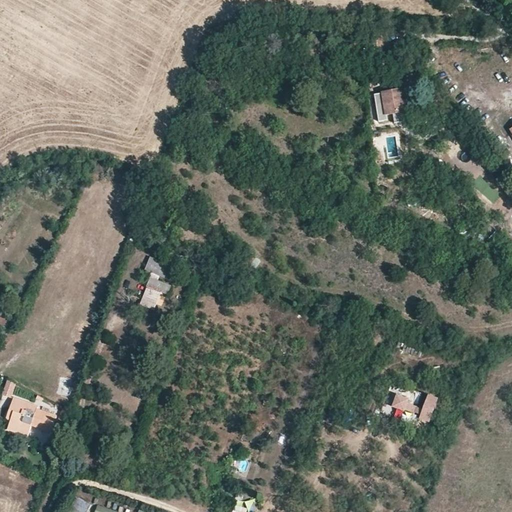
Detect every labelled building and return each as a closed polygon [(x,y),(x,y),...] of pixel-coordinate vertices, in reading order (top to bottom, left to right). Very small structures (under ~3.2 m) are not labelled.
[(348,51),(358,51),(357,42),(347,42),(348,51)] [(407,111),(403,89),(409,88),(411,88),(410,80),(392,82),(394,91),(382,93),(386,115),(407,111)] [(179,272),(150,260),(147,269),(153,272),(147,286),(142,298),(140,304),(154,310),(156,306),(161,292),(167,295),(170,288),(157,283),(161,275),(175,280),(179,272)] [(147,286),(138,283),(133,295),(142,298),(147,286)] [(161,308),(167,295),(161,292),(156,306),(161,308)] [(10,322),(0,317),(0,325),(6,329),(10,322)] [(12,398),(17,384),(8,380),(3,395),(12,398)] [(423,395),(393,382),(380,413),(411,426),(423,395)] [(429,422),(437,400),(430,397),(421,418),(429,422)] [(50,433),(55,418),(36,411),(37,408),(12,399),(5,417),(6,419),(10,420),(6,430),(26,437),(30,426),(50,433)] [(86,511),(90,504),(76,497),(68,511),(86,511)]
